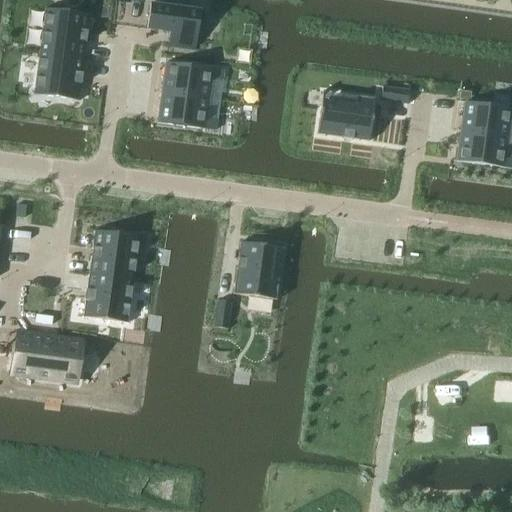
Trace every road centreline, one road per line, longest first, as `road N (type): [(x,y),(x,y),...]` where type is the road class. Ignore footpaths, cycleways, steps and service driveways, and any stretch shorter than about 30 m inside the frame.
road 1 (residential): [(102,176),(403,218)]
road 2 (residential): [(71,172),(56,278),(12,273),(6,318),(51,325)]
road 3 (residential): [(122,34),(102,176)]
road 4 (residential): [(420,95),(403,218)]
